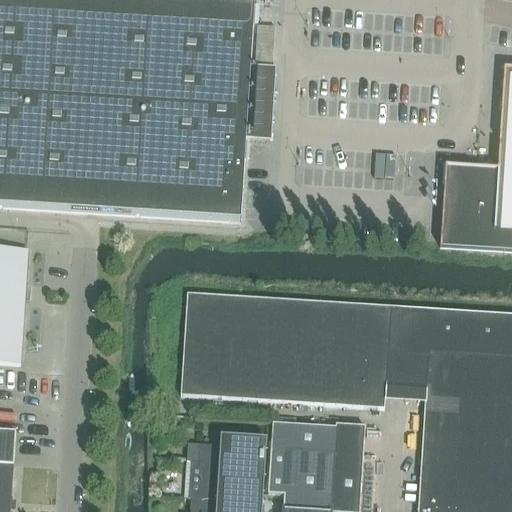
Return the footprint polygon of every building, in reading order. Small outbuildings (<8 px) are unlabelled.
[(253,9),(114,0),(0,0),(0,209),(240,225),(245,139),(267,140),(271,74),(249,73),(253,9)] [(444,169),(439,250),(511,254),(511,72),(503,72),(496,172),(444,169)] [(0,366),(20,368),(24,304),(28,304),(29,290),(25,290),(27,253),(0,251),(0,366)] [(511,511),(511,318),(186,297),(180,399),(384,412),(385,400),(386,392),(425,395),(418,506),(417,506),(416,511),(511,511)] [(271,427),(267,498),(284,499),(282,511),(359,511),(365,430),(336,428),(336,432),(271,427)] [(0,511),(10,511),(15,435),(0,434),(0,511)] [(190,502),(189,511),(260,511),(265,444),(222,441),(222,449),(188,447),(184,502),(190,502)]
